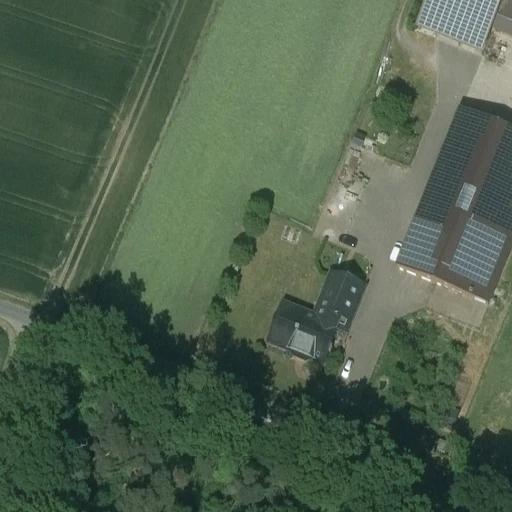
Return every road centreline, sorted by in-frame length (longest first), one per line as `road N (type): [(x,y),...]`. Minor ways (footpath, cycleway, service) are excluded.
road 1 (unclassified): [(43,325),(511,507)]
road 2 (unclassified): [(43,325),(0,457)]
